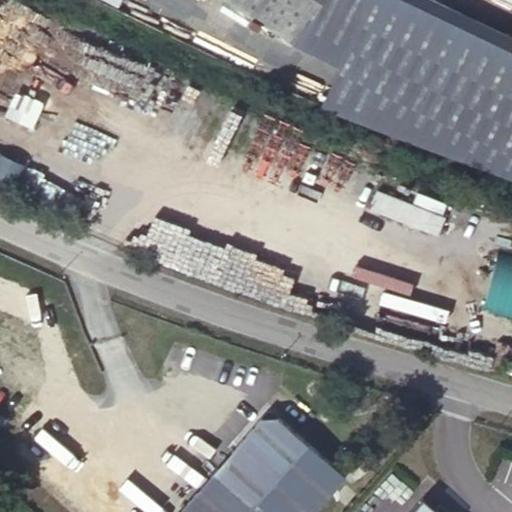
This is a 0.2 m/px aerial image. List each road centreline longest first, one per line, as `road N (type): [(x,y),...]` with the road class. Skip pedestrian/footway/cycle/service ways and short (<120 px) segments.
road 1 (residential): [(0,227),(42,249),(511,406)]
road 2 (unknown): [(341,0),(315,45),(287,64),(183,0)]
